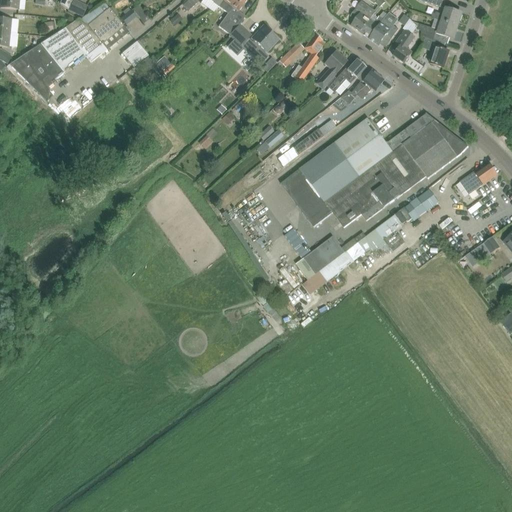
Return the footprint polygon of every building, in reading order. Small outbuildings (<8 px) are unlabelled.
[(19,10),(19,0),(1,0),(1,1),(2,1),(2,8),(19,10)] [(72,0),(61,0),(60,3),(68,11),(72,0)] [(74,0),(73,0),(69,10),(82,17),(84,15),(88,6),(74,0)] [(196,0),(188,0),(183,5),(188,11),(199,2),(196,0)] [(223,0),(218,7),(228,14),(218,27),(230,35),(239,25),(244,18),(238,13),(246,0),(223,0)] [(104,2),(81,20),(88,26),(109,8),(104,2)] [(352,26),(361,33),(374,14),(374,15),(380,7),(378,5),(374,11),(362,2),(351,17),(356,20),(352,26)] [(149,19),(138,5),(133,9),(144,24),(149,19)] [(41,44),(29,52),(30,52),(54,83),(65,74),(87,57),(103,44),(106,48),(129,33),(125,27),(119,18),(110,8),(109,8),(88,26),(81,20),(79,19),(65,29),(41,44)] [(431,18),(435,19),(458,27),(462,14),(447,9),(445,15),(436,12),(435,14),(432,13),(431,18)] [(121,19),(126,25),(136,17),(132,11),(121,19)] [(374,14),(361,33),(369,39),(383,20),(387,15),(383,12),(380,17),(379,17),(378,18),(374,15),(374,14)] [(178,14),(170,20),(175,26),(183,20),(178,14)] [(404,15),(399,22),(405,26),(410,19),(404,15)] [(0,32),(10,33),(11,19),(0,17),(0,32)] [(383,20),(369,39),(379,46),(387,36),(392,39),(399,30),(384,19),(384,20),(383,20)] [(458,27),(435,19),(432,28),(413,22),(416,28),(417,27),(422,32),(421,35),(426,37),(434,39),(436,33),(438,34),(450,38),(454,39),(458,27)] [(52,22),(44,23),(45,31),(53,30),(52,22)] [(239,25),(230,35),(234,39),(241,46),(242,46),(249,52),(248,54),(250,53),(257,60),(256,61),(257,60),(261,63),(261,64),(262,65),(263,65),(262,64),(268,57),(268,56),(267,57),(263,53),(264,52),(265,53),(278,40),(264,27),(252,40),(253,41),(252,42),(248,39),(251,36),(239,25)] [(396,52),(393,56),(405,65),(413,54),(407,50),(415,37),(412,35),(405,30),(398,40),(402,43),(399,48),(396,52)] [(0,46),(9,47),(10,33),(0,32),(0,46)] [(302,81),(312,67),(318,58),(316,56),(324,44),(321,42),(322,40),(315,35),(309,44),(305,49),(312,54),(302,67),(299,65),(291,75),(297,80),(298,78),(302,81)] [(438,41),(434,39),(426,37),(422,49),(434,52),(430,64),(444,68),(450,52),(436,48),(438,41)] [(149,55),(137,42),(136,42),(122,54),(133,68),(149,55)] [(304,49),(298,43),(279,62),(283,65),(289,60),(291,62),(304,49)] [(0,60),(8,66),(13,58),(0,49),(0,60)] [(347,61),(336,51),(323,64),(329,69),(316,84),(322,90),(326,86),(335,77),(333,76),(347,61)] [(29,52),(9,65),(39,95),(40,94),(52,85),(54,83),(30,52),(29,52)] [(171,64),(164,57),(157,64),(163,71),(171,64)] [(148,58),(142,63),(146,68),(152,63),(148,58)] [(266,66),(263,70),(267,73),(277,63),(272,58),(265,65),(266,66)] [(412,59),(407,66),(418,74),(423,67),(412,59)] [(366,68),(357,60),(347,70),(345,68),(336,78),(335,77),(326,86),(334,93),(346,80),(350,84),(355,78),(356,79),(366,68)] [(172,64),(163,71),(166,74),(175,67),(172,64)] [(350,91),(341,97),(350,104),(357,95),(362,99),(371,89),(373,86),(377,89),(384,80),(372,70),(365,78),(364,79),(367,81),(366,83),(364,85),(360,82),(351,92),(350,91)] [(229,113),(222,119),(227,125),(234,119),(229,113)] [(388,143),(300,209),(314,228),(333,213),(445,129),(427,114),(388,143)] [(281,184),(300,209),(388,143),(369,118),(281,184)] [(319,129),(293,149),(298,156),(337,128),(332,121),(319,130),(319,129)] [(274,131),(269,126),(259,136),(263,141),(274,131)] [(445,129),(333,213),(344,228),(363,215),(368,223),(426,176),(428,179),(462,154),(469,147),(445,129)] [(278,130),(258,149),(262,154),(269,148),(270,149),(283,137),(278,130)] [(498,176),(490,165),(476,174),(475,172),(460,182),(469,195),(498,176)] [(395,215),(366,237),(367,238),(348,252),(354,260),(364,253),(365,254),(371,250),(378,259),(393,252),(405,243),(396,231),(412,218),(414,221),(439,203),(429,190),(405,208),(405,207),(395,215)] [(311,253),(304,259),(316,275),(316,276),(348,252),(367,238),(366,237),(363,233),(354,239),(342,248),(333,237),(311,253)] [(268,249),(278,242),(274,237),(265,244),(268,249)] [(493,238),(465,257),(472,267),(500,248),(493,238)] [(511,267),(502,275),(506,282),(511,277),(511,267)] [(280,285),(288,295),(295,289),(287,279),(280,285)] [(274,308),(269,312),(276,321),(281,317),(274,308)] [(511,312),(500,321),(511,335),(511,334),(511,312)]
